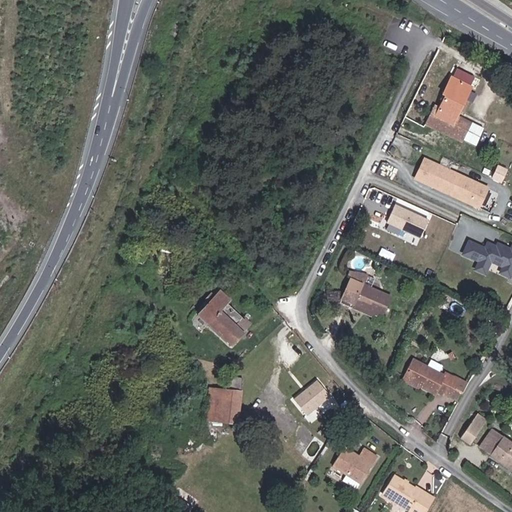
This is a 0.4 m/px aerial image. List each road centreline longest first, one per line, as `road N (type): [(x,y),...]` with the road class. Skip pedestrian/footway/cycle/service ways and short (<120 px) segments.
road 1 (motorway): [(0,355),(62,242),(101,131)]
road 2 (residential): [(297,318),(367,404),(432,453)]
road 3 (residential): [(364,173),(299,298),(297,318)]
road 4 (residential): [(432,453),(511,319)]
road 5 (residential): [(421,44),(364,173)]
road 6 (motorway): [(101,131),(147,0)]
road 7 (motorway): [(101,131),(127,0)]
